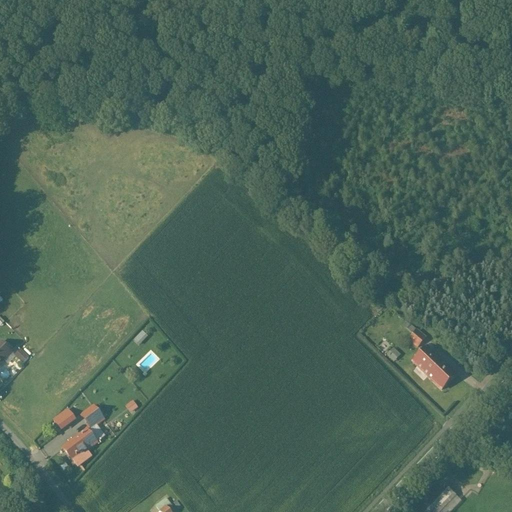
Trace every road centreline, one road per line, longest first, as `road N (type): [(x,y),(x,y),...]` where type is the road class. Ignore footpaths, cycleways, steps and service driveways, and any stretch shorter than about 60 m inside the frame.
road 1 (track): [(273,0),(125,51),(0,29)]
road 2 (unclassified): [(378,511),(511,368)]
